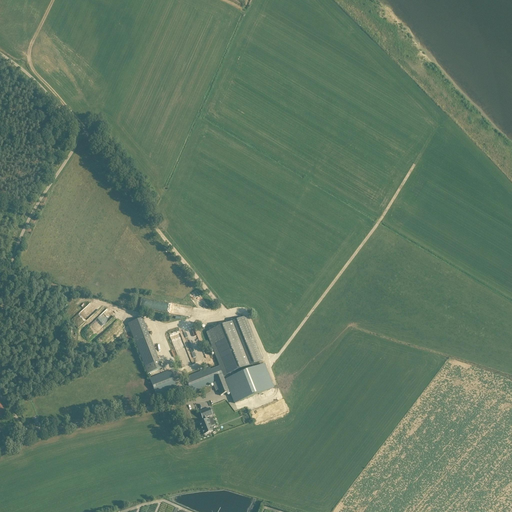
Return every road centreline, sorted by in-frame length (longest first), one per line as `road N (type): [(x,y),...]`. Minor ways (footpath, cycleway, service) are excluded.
road 1 (track): [(414,164),(271,360),(248,318),(223,312),(84,141),(82,125),(39,76),(33,57)]
road 2 (track): [(0,54),(82,139),(17,245),(0,373)]
